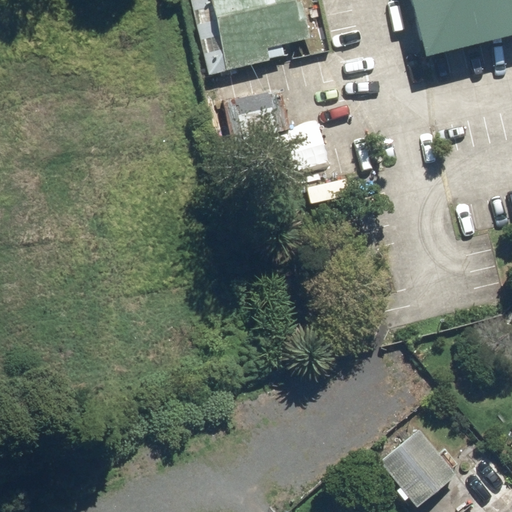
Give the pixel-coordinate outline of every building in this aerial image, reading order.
[(186,0),(205,77),(279,59),(276,49),(304,43),(295,5),(287,7),(285,0),(186,0)] [(511,0),(411,0),(424,64),(511,46),(511,0)] [(0,382),(55,373),(57,385),(228,355),(219,306),(121,324),(92,163),(178,148),(168,90),(105,101),(102,82),(7,102),(18,154),(0,157),(0,382)] [(253,92),(215,101),(226,145),(263,136),(253,92)] [(450,477),(412,432),(371,466),(410,511),(450,477)] [(487,511),(511,489),(511,482),(486,454),(455,483),(482,511),(487,511)]
